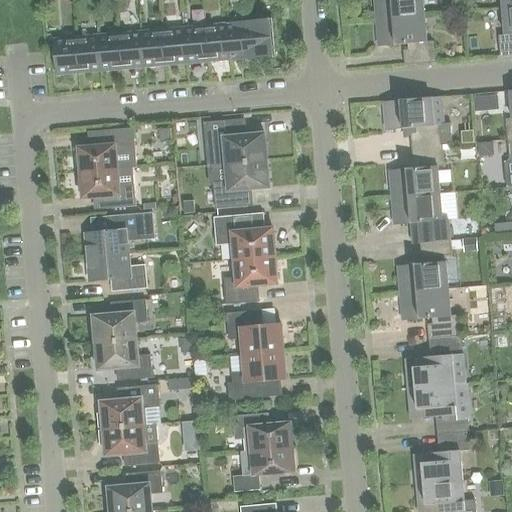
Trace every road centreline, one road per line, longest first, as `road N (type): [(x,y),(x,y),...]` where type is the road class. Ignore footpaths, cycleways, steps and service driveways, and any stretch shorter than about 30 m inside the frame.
road 1 (residential): [(354,511),(322,90)]
road 2 (residential): [(57,511),(22,117)]
road 3 (residential): [(22,117),(322,90)]
road 4 (residential): [(322,90),(511,74)]
